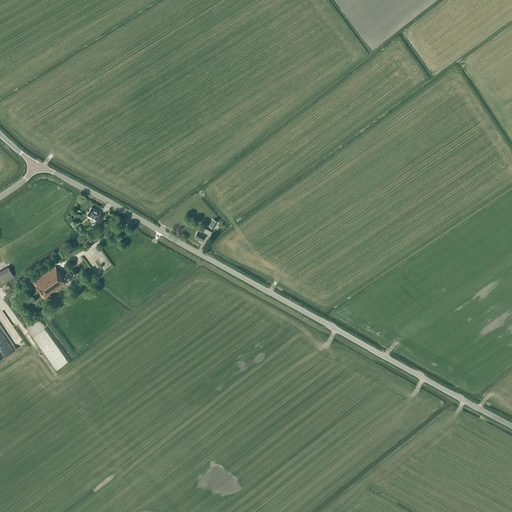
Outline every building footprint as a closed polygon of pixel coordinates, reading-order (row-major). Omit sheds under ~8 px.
[(88,213),(87,215),(96,220),(95,222),(99,224),(104,215),(100,213),(100,212),(91,208),(88,213)] [(213,229),(217,221),(213,219),(209,226),(213,229)] [(205,235),(209,237),(211,232),(203,228),(201,232),(197,230),(194,237),(202,241),(205,235)] [(0,284),(13,277),(8,267),(0,271),(0,284)] [(58,271),(54,267),(32,283),(44,299),(64,285),(63,284),(76,275),(72,270),(63,277),(58,271)] [(25,299),(19,304),(22,308),(28,304),(25,299)]
